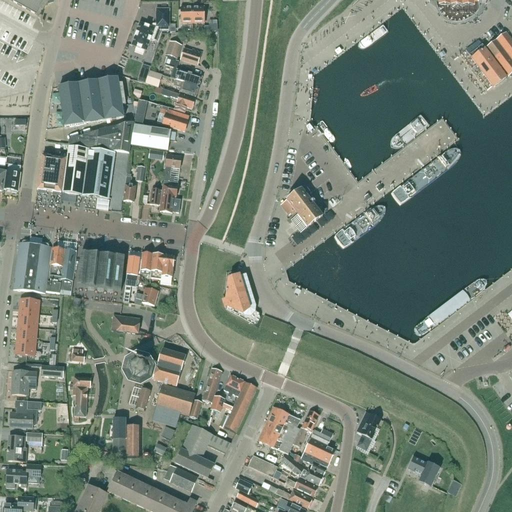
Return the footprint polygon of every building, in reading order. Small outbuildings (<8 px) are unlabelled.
[(8,0),(37,16),(37,17),(39,17),(40,16),(42,12),(42,11),(43,12),(44,10),(46,6),(47,6),(48,5),(50,0),(8,0)] [(193,8),(181,8),(181,24),(193,24),(193,8)] [(205,8),(193,8),(193,24),(205,24),(205,8)] [(135,37),(132,46),(136,48),(135,50),(144,54),(145,51),(147,52),(151,40),(157,42),(160,32),(170,32),(170,10),(157,10),(156,24),(153,24),(151,28),(140,24),(137,33),(136,33),(135,37)] [(511,42),(506,34),(487,49),(508,77),(511,74),(511,42)] [(170,43),(165,58),(168,59),(166,66),(174,69),(171,79),(175,81),(199,88),(202,78),(177,70),(179,63),(177,62),(181,47),(170,43)] [(479,54),(472,59),(494,89),(507,79),(485,50),(485,49),(483,46),(477,51),(479,54)] [(185,50),(181,61),(198,66),(202,53),(193,51),(193,53),(185,50)] [(150,72),(146,85),(159,89),(163,76),(150,72)] [(65,128),(124,119),(118,80),(120,80),(120,79),(57,89),(59,89),(62,110),(65,128)] [(175,81),(174,86),(180,89),(179,93),(196,98),(199,88),(175,81)] [(163,90),(161,95),(162,96),(170,99),(171,98),(179,101),(175,111),(185,114),(187,108),(192,110),(195,101),(180,96),(166,91),(163,90)] [(135,91),(133,97),(140,100),(142,93),(135,91)] [(162,107),(157,124),(185,133),(188,123),(189,118),(168,111),(169,109),(162,107)] [(130,148),(133,128),(134,123),(99,131),(99,132),(69,141),(68,146),(96,150),(129,155),(130,149),(130,148)] [(171,132),(135,126),(132,147),(168,152),(171,132)] [(62,194),(108,200),(114,155),(69,148),(62,194)] [(150,151),(149,158),(163,160),(164,153),(161,153),(154,152),(150,151)] [(42,157),(37,190),(48,192),(60,193),(65,152),(63,153),(63,154),(58,154),(57,159),(42,157)] [(165,181),(174,182),(175,178),(171,178),(172,168),(180,170),(182,158),(168,156),(165,181)] [(5,173),(2,190),(12,192),(11,193),(16,194),(17,192),(18,193),(20,175),(21,167),(8,166),(7,173),(5,173)] [(126,186),(124,202),(134,203),(136,187),(131,186),(132,179),(131,179),(132,176),(130,176),(131,168),(128,168),(126,186)] [(138,168),(136,183),(143,184),(145,169),(138,168)] [(174,182),(165,181),(164,182),(163,192),(152,191),(150,206),(158,207),(158,206),(161,207),(160,212),(173,214),(173,213),(179,214),(181,201),(175,201),(175,197),(177,198),(178,188),(178,184),(174,184),(174,182)] [(301,190),(280,206),(289,217),(291,216),(292,217),(290,219),(292,221),(294,220),(296,221),(293,223),(296,226),(301,233),(322,217),(301,190)] [(48,284),(46,294),(60,296),(60,292),(72,293),(77,253),(76,253),(77,245),(73,244),(59,243),(58,251),(53,250),(51,267),(49,280),(52,281),(51,284),(48,284)] [(19,245),(14,292),(45,295),(51,249),(19,245)] [(97,255),(82,254),(77,298),(90,299),(120,302),(125,259),(97,255)] [(151,277),(152,271),(154,256),(143,255),(141,270),(140,275),(151,277)] [(154,256),(152,271),(159,272),(159,278),(160,278),(160,285),(171,286),(175,258),(154,256)] [(130,259),(123,304),(129,305),(131,288),(137,289),(139,281),(139,278),(138,278),(140,260),(130,259)] [(229,282),(226,299),(229,307),(243,316),(245,316),(251,317),(255,313),(256,307),(246,276),(229,282)] [(138,294),(135,305),(142,307),(142,304),(155,308),(159,293),(146,290),(144,296),(138,294)] [(20,300),(19,314),(39,316),(41,302),(20,300)] [(19,314),(18,328),(38,330),(39,316),(19,314)] [(114,317),(112,332),(126,334),(125,339),(131,340),(132,335),(138,336),(140,320),(114,317)] [(18,328),(17,342),(37,344),(38,330),(18,328)] [(17,342),(15,356),(35,358),(37,344),(17,342)] [(73,350),(72,362),(84,363),(85,360),(85,355),(83,355),(83,351),(73,350)] [(155,375),(153,382),(176,389),(186,358),(163,351),(157,370),(155,375)] [(130,364),(128,372),(132,379),(140,381),(147,377),(149,373),(149,369),(145,362),(137,360),(130,364)] [(42,367),(41,378),(63,380),(64,369),(42,367)] [(202,402),(204,402),(212,405),(222,373),(212,370),(202,402)] [(38,374),(30,374),(14,372),(12,396),(28,398),(28,390),(37,391),(38,374)] [(231,377),(224,392),(238,399),(245,384),(231,377)] [(74,379),(73,397),(76,397),(74,422),(79,423),(79,421),(86,422),(86,419),(87,411),(88,399),(88,389),(91,389),(91,380),(74,379)] [(246,384),(224,430),(235,435),(257,389),(246,384)] [(189,418),(194,402),(196,397),(163,387),(153,418),(152,422),(177,430),(181,416),(189,418)] [(141,393),(136,408),(145,411),(151,392),(142,389),(141,393)] [(215,397),(211,411),(221,414),(225,400),(215,397)] [(194,402),(189,418),(198,421),(203,404),(194,402)] [(38,426),(38,412),(41,412),(42,404),(28,403),(27,411),(17,410),(17,415),(11,415),(10,429),(33,430),(33,427),(35,428),(38,426)] [(276,410),(269,424),(283,430),(289,416),(276,410)] [(303,426),(297,441),(294,446),(302,450),(310,433),(311,434),(319,418),(310,413),(304,426),(303,426)] [(367,415),(357,435),(361,437),(357,446),(359,447),(357,449),(367,453),(382,422),(379,420),(380,419),(375,416),(375,418),(367,415)] [(283,430),(298,437),(300,431),(297,429),(301,422),(289,416),(283,430)] [(113,441),(113,460),(141,460),(141,428),(126,428),(126,420),(120,420),(113,420),(113,441)] [(288,457),(298,437),(283,430),(269,424),(260,444),(288,457)] [(193,428),(182,452),(201,461),(208,447),(226,455),(231,445),(193,428)] [(322,435),(331,440),(333,435),(324,431),(322,435)] [(315,432),(311,441),(317,443),(318,442),(321,435),(315,432)] [(27,434),(27,443),(29,443),(29,447),(42,448),(42,444),(43,435),(27,434)] [(321,435),(318,442),(328,447),(331,440),(322,435),(321,435)] [(28,449),(24,449),(24,439),(9,438),(8,462),(27,463),(28,449)] [(336,453),(317,443),(311,441),(310,440),(304,454),(330,466),(336,453)] [(154,453),(163,457),(167,449),(158,445),(154,453)] [(214,467),(201,461),(182,452),(176,465),(208,480),(214,467)] [(323,480),(330,466),(304,454),(301,459),(299,463),(312,469),(310,472),(309,471),(306,476),(303,474),(301,479),(319,488),(321,485),(322,485),(324,480),(323,480)] [(249,468),(273,480),(277,472),(278,469),(254,457),(249,468)] [(301,479),(303,474),(304,472),(287,458),(282,464),(300,480),(301,479)] [(414,459),(409,471),(422,477),(420,482),(432,488),(440,470),(428,464),(428,465),(414,459)] [(7,472),(7,485),(7,490),(15,490),(15,486),(21,486),(21,489),(27,490),(27,485),(40,486),(40,478),(41,478),(42,467),(27,466),(27,474),(23,474),(23,473),(7,472)] [(171,467),(165,481),(192,494),(198,480),(171,467)] [(277,472),(273,480),(278,482),(282,474),(277,472)] [(117,476),(109,493),(110,493),(117,497),(118,494),(124,497),(123,500),(131,503),(132,501),(138,504),(137,506),(145,510),(146,507),(152,510),(150,511),(193,511),(197,504),(190,501),(185,511),(180,508),(180,506),(172,503),(172,504),(166,501),(166,500),(158,496),(158,498),(152,495),(153,493),(145,489),(144,491),(138,488),(139,487),(131,483),(130,484),(124,482),(125,480),(117,476)] [(253,486),(240,480),(236,490),(248,496),(253,486)] [(299,481),(297,485),(288,480),(285,485),(287,486),(314,499),(318,490),(299,481)] [(453,482),(447,494),(456,498),(462,486),(453,482)] [(271,487),(269,492),(308,511),(312,502),(293,493),(291,497),(271,487)] [(81,509),(79,511),(97,511),(99,510),(101,511),(105,503),(103,502),(105,496),(108,497),(108,496),(91,488),(91,489),(92,490),(90,496),(88,495),(84,503),(86,504),(83,509),(81,509)] [(240,493),(237,499),(256,508),(259,502),(240,493)] [(3,509),(2,511),(33,511),(34,499),(18,499),(18,506),(5,505),(5,509),(3,509)] [(236,501),(232,508),(239,511),(246,511),(248,507),(236,501)] [(303,511),(282,501),(279,506),(287,510),(285,511),(303,511)] [(50,508),(49,511),(61,511),(61,509),(62,503),(51,503),(51,508),(50,508)]
